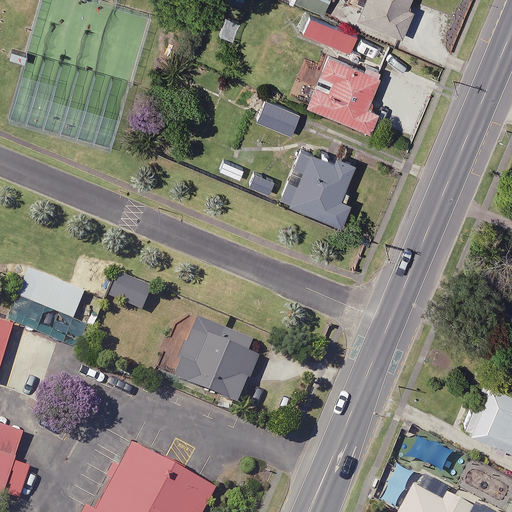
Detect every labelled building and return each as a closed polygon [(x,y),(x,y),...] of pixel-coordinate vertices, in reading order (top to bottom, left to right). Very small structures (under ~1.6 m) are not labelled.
[(405,0),(354,0),(350,12),(400,32),(412,4),(405,2),(405,0)] [(356,31),(309,12),(302,29),(349,49),(356,31)] [(388,75),(325,49),(304,100),(367,125),(375,106),(388,75)] [(298,109),(263,96),(255,117),(290,130),(298,109)] [(352,155),(300,135),(277,193),(338,217),(347,196),(337,192),(352,155)] [(244,166),(222,157),(218,167),(239,176),(244,166)] [(272,177),(255,170),(250,182),(268,189),(272,177)] [(23,269),(0,259),(0,286),(16,293),(72,316),(84,289),(25,265),(23,269)] [(150,285),(117,271),(108,295),(141,308),(150,285)] [(250,338),(192,314),(168,371),(236,400),(256,353),(245,349),(250,338)] [(0,359),(11,322),(0,318),(0,359)] [(511,383),(479,369),(457,418),(511,442),(511,383)] [(21,432),(0,423),(0,493),(16,499),(29,464),(11,458),(21,432)] [(217,511),(219,510),(117,453),(84,511),(217,511)] [(457,511),(413,486),(397,511),(457,511)]
